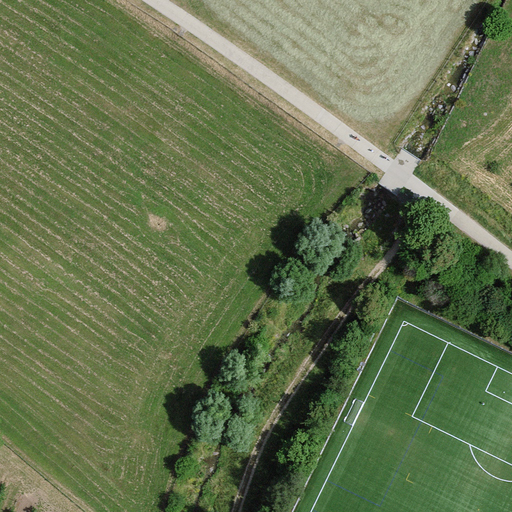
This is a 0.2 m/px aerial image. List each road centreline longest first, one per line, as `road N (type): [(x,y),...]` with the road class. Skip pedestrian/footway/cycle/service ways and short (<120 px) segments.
road 1 (unclassified): [(511,265),(344,133),(152,0)]
road 2 (track): [(428,199),(268,425),(236,511)]
